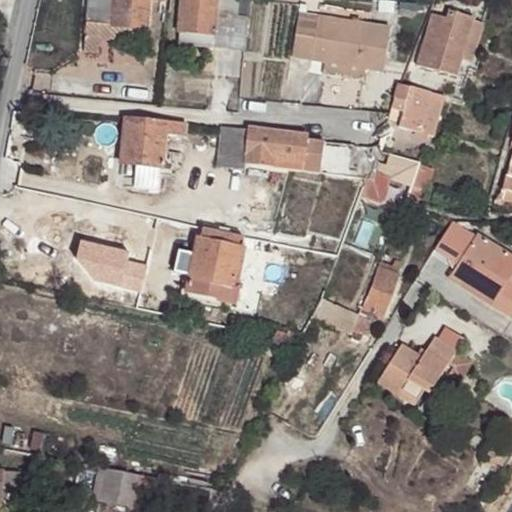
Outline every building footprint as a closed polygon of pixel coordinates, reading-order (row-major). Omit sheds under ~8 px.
[(161,0),(88,0),(85,37),(100,39),(101,25),(112,27),(111,40),(147,43),(150,0),(157,0),(162,0),(161,0)] [(238,0),(181,0),(179,32),(180,32),(179,45),(245,50),(247,19),(237,18),(238,0)] [(248,0),(238,0),(237,18),(247,19),(248,0)] [(448,20),(433,15),(425,43),(417,67),(456,77),(453,86),(464,89),(483,24),(475,22),(475,20),(450,12),(448,20)] [(391,29),(299,14),(292,58),(325,63),(366,70),(384,74),(391,29)] [(112,27),(101,25),(100,39),(111,40),(112,27)] [(85,37),(84,52),(99,53),(100,39),(85,37)] [(366,70),(325,63),(324,72),(364,78),(366,70)] [(445,97),(399,85),(394,99),(406,103),(403,114),(399,128),(434,138),(445,97)] [(453,86),(450,97),(461,100),(464,89),(453,86)] [(394,99),(392,110),(403,114),(406,103),(394,99)] [(186,124),(126,118),(121,164),(135,166),(133,189),(161,191),(166,134),(185,135),(186,124)] [(249,131),(222,128),(218,166),(246,169),(246,165),(245,165),(249,131)] [(307,137),(250,130),(249,131),(245,165),(246,165),(349,178),(354,147),(307,141),(307,137)] [(511,161),(503,191),(501,200),(495,199),(494,204),(501,206),(502,201),(511,203),(511,161)] [(433,170),(421,165),(409,201),(422,205),(433,170)] [(373,181),(367,180),(360,197),(382,204),(384,200),(390,179),(376,174),(373,181)] [(406,227),(399,224),(397,230),(403,233),(406,227)] [(475,238),(452,224),(435,250),(449,258),(455,249),(464,255),(458,265),(449,278),(492,306),(491,307),(511,320),(511,256),(478,235),(475,238)] [(201,239),(199,239),(190,280),(235,290),(244,249),(243,248),(245,239),(204,229),(201,239)] [(455,249),(449,258),(458,265),(464,255),(455,249)] [(381,262),(378,268),(390,273),(393,267),(381,262)] [(394,262),(393,267),(400,270),(402,265),(394,262)] [(390,273),(378,268),(362,310),(373,314),(382,317),(398,276),(400,270),(393,267),(390,273)] [(235,290),(190,280),(187,295),(237,306),(240,291),(235,290)] [(332,305),(322,300),(312,319),(323,324),(332,305)] [(359,318),(332,305),(323,324),(341,332),(352,338),(353,336),(354,333),(359,318)] [(362,310),(359,318),(370,322),(373,314),(362,310)] [(370,322),(359,318),(354,333),(364,336),(370,322)] [(290,338),(276,333),(272,344),(286,349),(290,338)] [(423,359),(402,346),(378,384),(414,406),(424,391),(429,394),(448,365),(457,352),(435,339),(423,359)] [(333,354),(312,344),(303,340),(291,365),(293,366),(269,414),(285,421),(300,392),(306,395),(319,368),(325,370),(333,354)] [(457,352),(448,365),(453,368),(448,375),(460,383),(473,362),(457,352)] [(319,368),(306,395),(316,400),(330,372),(325,370),(319,368)] [(506,452),(495,444),(488,455),(496,460),(498,457),(502,459),(506,452)] [(496,469),(481,460),(466,485),(480,494),(496,469)] [(141,477),(99,468),(92,501),(134,510),(138,489),(141,477)] [(18,511),(20,473),(4,472),(1,511),(18,511)] [(158,480),(141,477),(138,489),(155,493),(158,480)] [(170,482),(158,480),(155,493),(168,495),(170,482)] [(211,491),(189,486),(186,498),(208,503),(211,491)]
